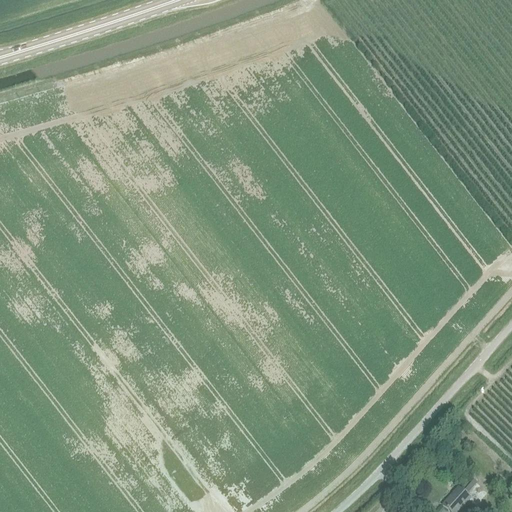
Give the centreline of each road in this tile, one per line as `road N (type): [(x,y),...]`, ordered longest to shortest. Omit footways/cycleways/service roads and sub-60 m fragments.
road 1 (unclassified): [(338,511),(511,325)]
road 2 (secondary): [(0,58),(178,0)]
